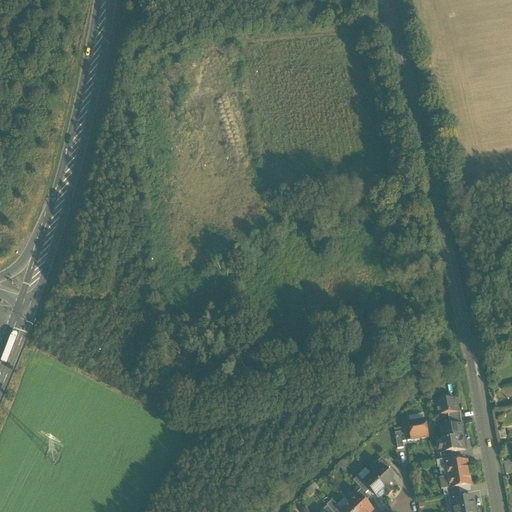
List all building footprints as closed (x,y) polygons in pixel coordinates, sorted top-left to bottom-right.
[(436,404),(438,418),(448,416),(458,414),(456,401),(436,404)] [(448,416),(449,422),(461,420),(460,414),(458,414),(448,416)] [(408,425),(411,442),(428,439),(425,422),(422,422),(410,424),(408,425)] [(440,429),(443,443),(462,439),(460,427),(460,426),(450,428),(440,429)] [(394,435),(397,450),(403,449),(400,434),(394,435)] [(464,451),(462,439),(443,443),(437,444),(439,455),(440,455),(452,453),(464,451)] [(380,467),(386,473),(390,469),(381,459),(377,464),(380,468),(380,467)] [(454,459),(453,459),(442,461),(443,468),(446,467),(446,466),(455,465),(454,459)] [(343,461),(338,466),(342,470),(347,466),(343,461)] [(511,466),(511,462),(503,463),(505,474),(511,473),(511,466)] [(446,467),(448,478),(468,475),(466,463),(455,465),(446,466),(446,467)] [(380,468),(371,476),(390,495),(392,493),(392,491),(391,489),(393,487),(391,484),(392,483),(392,480),(386,473),(380,467),(380,468)] [(448,478),(446,467),(443,468),(439,468),(439,470),(441,479),(448,478)] [(366,470),(358,478),(363,483),(371,476),(366,470)] [(470,487),(468,475),(448,478),(450,490),(459,489),(470,487)] [(387,498),(390,495),(371,476),(363,483),(363,484),(370,491),(377,499),(379,500),(384,496),(385,498),(387,498)] [(358,488),(361,491),(365,495),(370,491),(363,484),(363,483),(358,478),(353,482),(358,488)] [(448,478),(441,479),(439,480),(441,492),(447,491),(447,490),(450,490),(448,478)] [(310,499),(315,494),(310,489),(305,493),(310,499)] [(369,499),(365,495),(361,491),(356,495),(358,497),(365,504),(369,499)] [(461,500),(460,494),(448,496),(449,503),(452,503),(452,502),(461,500)] [(449,503),(448,496),(444,497),(446,511),(453,511),(452,503),(449,503)] [(358,497),(349,505),(356,511),(372,511),(365,504),(358,497)] [(452,503),(453,511),(464,511),(475,510),(473,498),(461,500),(452,502),(452,503)] [(340,511),(341,511),(349,505),(345,500),(336,508),(340,511)] [(327,507),(327,508),(331,511),(340,511),(336,508),(331,502),(327,507)]
